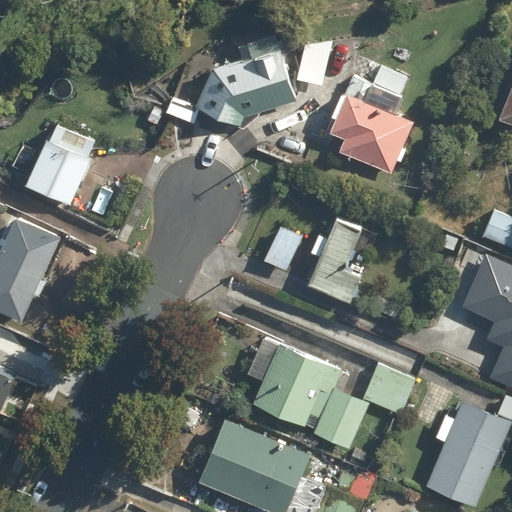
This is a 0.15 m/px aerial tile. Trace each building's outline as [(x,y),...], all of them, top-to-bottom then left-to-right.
[(223,59),(201,101),(246,123),(252,112),(303,96),(291,40),(288,41),(285,29),(246,40),(249,52),(223,59)] [(368,76),(357,71),(339,110),(345,113),(339,129),(351,134),(345,148),(398,172),(404,158),(407,159),(414,144),(411,143),(422,116),(416,113),(423,97),(407,89),(414,74),(386,62),(385,65),(375,60),(368,76)] [(55,131),(31,181),(76,203),(100,153),(96,151),(104,135),(67,117),(59,133),(55,131)] [(129,148),(106,148),(107,171),(130,170),(129,148)] [(511,209),(497,204),(485,232),(511,243),(511,209)] [(71,230),(27,209),(24,215),(13,211),(0,238),(0,304),(28,318),(41,291),(45,292),(53,276),(49,275),(71,230)] [(334,217),(304,285),(349,304),(364,270),(348,263),(363,229),(364,225),(341,215),(334,217)] [(287,221),(270,257),(293,267),(310,232),(287,221)] [(462,235),(431,225),(426,240),(457,250),(462,235)] [(511,266),(483,254),(460,305),(495,321),(488,337),(503,343),(489,375),(511,385),(511,266)] [(349,363),(288,338),(261,400),(321,426),(320,429),(356,445),(376,398),(407,411),(422,376),(384,359),(369,393),(341,381),(349,363)] [(0,375),(0,422),(18,384),(0,375)] [(511,390),(504,408),(469,393),(432,482),(483,503),(511,433),(511,390)] [(290,511),(318,448),(235,412),(207,477),(288,511),(290,511)] [(362,511),(369,496),(329,480),(315,511),(362,511)]
